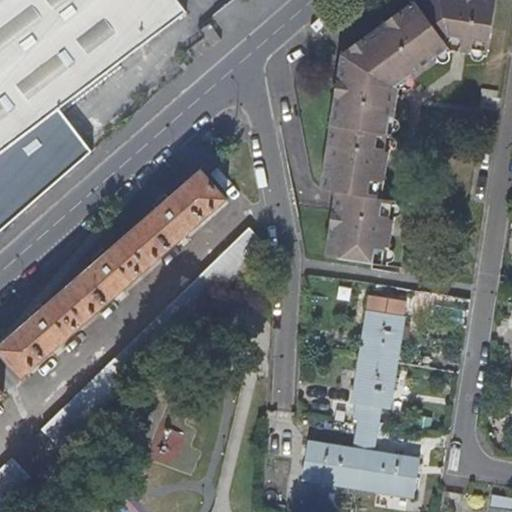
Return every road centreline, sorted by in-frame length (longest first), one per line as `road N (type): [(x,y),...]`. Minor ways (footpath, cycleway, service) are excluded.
road 1 (residential): [(511,118),(460,446),(469,464),(511,471)]
road 2 (residential): [(248,57),(290,250),(284,406)]
road 3 (residential): [(0,272),(248,57)]
